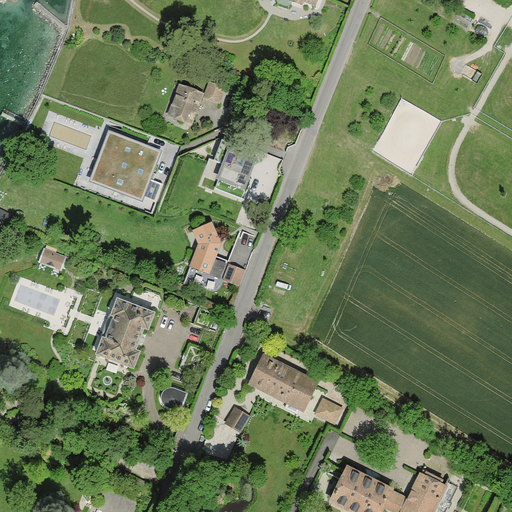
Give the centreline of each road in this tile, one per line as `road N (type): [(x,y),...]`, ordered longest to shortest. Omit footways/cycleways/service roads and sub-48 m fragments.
road 1 (residential): [(364,0),(162,511)]
road 2 (track): [(241,310),(511,479)]
road 3 (unknown): [(511,49),(451,158),(462,199),(511,232)]
